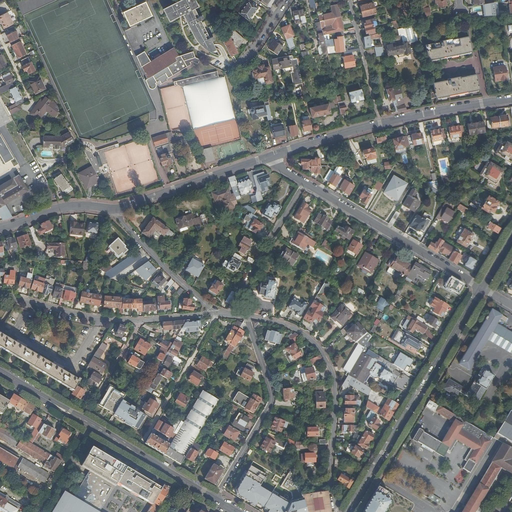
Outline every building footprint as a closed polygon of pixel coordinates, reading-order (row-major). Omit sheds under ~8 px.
[(204,49),(206,51),(209,53),(215,50),(214,47),(211,42),(213,40),(214,39),(214,38),(212,37),(209,38),(200,21),(202,20),(203,18),(202,17),(201,16),(199,17),(194,9),(198,7),(195,2),(194,0),(176,0),(175,1),(176,3),(162,9),(163,12),(168,22),(177,17),(182,15),(186,23),(194,38),(196,42),(199,45),(202,47),(204,49)] [(257,9),(245,0),(242,0),(235,11),(248,21),(257,9)] [(307,0),(310,8),(315,7),(314,4),(313,0),(307,0)] [(434,0),(435,4),(438,4),(438,7),(440,7),(440,9),(445,8),(444,6),(446,6),(445,5),(448,4),(447,1),(449,1),(448,0),(434,0)] [(151,16),(145,2),(123,13),(126,19),(129,26),(140,21),(141,23),(144,21),(143,20),(151,16)] [(495,2),(484,4),(484,5),(483,5),(484,13),(484,15),(496,15),(495,2)] [(373,3),(360,7),(361,11),(375,8),(375,6),(374,7),(373,3)] [(422,8),(424,17),(422,17),(423,21),(426,20),(425,18),(429,17),(428,9),(426,9),(425,4),(423,5),(420,5),(421,8),(422,8)] [(329,6),(331,13),(318,16),(318,19),(319,22),(340,18),(337,5),(333,6),(329,6)] [(390,5),(385,6),(387,14),(393,13),(390,5)] [(475,15),(484,13),(483,5),(473,6),(475,15)] [(374,10),(376,9),(375,8),(361,11),(362,17),(375,14),(374,10)] [(300,22),(300,23),(305,21),(302,9),(292,12),(295,23),(300,22)] [(13,25),(8,13),(0,17),(0,22),(3,29),(13,25)] [(341,23),(340,18),(319,22),(320,25),(320,27),(331,25),(331,23),(335,22),(336,24),(341,23)] [(366,23),(363,23),(364,29),(373,27),(376,26),(375,20),(365,22),(366,23)] [(280,29),(284,39),(289,50),(294,48),(290,38),(293,37),(289,25),(280,29)] [(368,35),(375,33),(373,27),(364,29),(366,34),(368,33),(368,35)] [(136,57),(142,53),(130,28),(124,31),(133,50),(136,57)] [(239,45),(244,39),(233,29),(227,36),(239,45)] [(15,32),(7,36),(10,43),(19,39),(17,36),(18,35),(17,33),(16,34),(15,32)] [(319,40),(320,45),(321,45),(322,52),(327,51),(322,33),(318,34),(319,40)] [(325,35),(322,33),(327,51),(335,51),(333,39),(329,40),(328,34),(325,35)] [(377,34),(363,38),(364,48),(370,47),(370,44),(372,43),(371,39),(377,38),(377,34)] [(351,51),(359,51),(358,45),(355,45),(355,39),(354,39),(354,35),(346,35),(346,40),(351,40),(351,45),(351,51)] [(160,42),(156,36),(144,43),(148,49),(160,42)] [(337,39),(333,39),(335,51),(343,50),(341,36),(337,37),(337,39)] [(425,44),(428,59),(471,51),(469,36),(452,39),(452,38),(440,40),(440,41),(425,44)] [(229,39),(223,42),(230,57),(237,53),(229,39)] [(281,47),(272,41),(267,50),(276,55),(281,47)] [(20,42),(12,46),(15,52),(23,49),(20,42)] [(409,53),(406,42),(394,45),(394,44),(385,46),(387,57),(402,53),(403,54),(409,53)] [(378,47),(374,48),(376,56),(383,56),(382,47),(378,47)] [(142,53),(136,57),(147,79),(148,78),(177,61),(175,57),(179,56),(174,48),(161,56),(159,54),(154,57),(155,60),(150,62),(145,52),(142,53)] [(18,59),(26,55),(23,49),(15,52),(18,59)] [(156,83),(160,80),(162,84),(168,80),(167,79),(168,78),(191,64),(190,62),(192,61),(198,64),(200,59),(195,57),(195,56),(193,51),(179,56),(175,57),(177,61),(148,78),(147,79),(146,79),(146,80),(146,81),(149,87),(149,88),(150,89),(151,89),(152,89),(153,89),(154,89),(154,88),(155,88),(155,87),(156,87),(156,86),(156,85),(156,84),(156,83)] [(354,66),(352,55),(343,57),(345,68),(354,66)] [(29,74),(35,71),(29,57),(21,61),(23,66),(22,67),(24,72),(27,71),(29,74)] [(492,58),(493,64),(495,80),(502,80),(503,81),(505,80),(506,79),(507,79),(505,64),(501,65),(500,62),(499,57),(492,58)] [(284,60),(272,62),(273,70),(291,67),(292,70),(290,70),(293,84),(301,82),(298,67),(297,58),(290,59),(290,58),(283,59),(284,60)] [(258,69),(257,69),(259,78),(264,77),(265,84),(272,83),(269,67),(264,67),(264,66),(258,67),(258,69)] [(174,82),(174,85),(177,84),(182,87),(183,87),(184,85),(219,77),(217,71),(174,82)] [(7,85),(3,87),(6,92),(9,90),(13,88),(11,83),(14,82),(9,72),(2,75),(7,85)] [(477,89),(478,89),(476,74),(459,77),(447,79),(447,80),(432,83),(434,92),(429,93),(430,98),(432,98),(477,89)] [(225,75),(219,77),(184,85),(183,87),(193,129),(236,119),(225,75)] [(39,78),(30,82),(35,94),(45,89),(39,78)] [(16,102),(16,103),(7,108),(8,111),(19,106),(24,103),(22,99),(21,100),(15,87),(13,88),(9,90),(15,103),(16,102)] [(392,101),(395,112),(398,112),(397,107),(395,100),(392,90),(392,88),(386,90),(389,101),(392,101)] [(348,92),(350,102),(363,99),(360,89),(348,92)] [(398,89),(392,90),(395,100),(401,99),(398,89)] [(432,98),(432,100),(477,91),(477,89),(432,98)] [(39,106),(37,104),(31,114),(35,117),(37,114),(41,117),(44,113),(43,113),(45,110),(55,117),(59,112),(58,111),(58,110),(58,107),(55,105),(56,104),(45,97),(39,106)] [(336,97),(332,98),(333,103),(309,108),(311,118),(330,114),(329,111),(335,109),(334,105),(338,105),(337,102),(336,97)] [(250,102),(251,108),(264,105),(263,99),(250,102)] [(257,116),(266,114),(264,106),(264,105),(251,108),(252,109),(249,110),(249,111),(249,112),(250,113),(252,113),(253,119),(257,118),(257,116)] [(19,106),(8,111),(10,115),(21,109),(19,106)] [(0,123),(4,131),(14,131),(5,115),(3,116),(0,110),(0,123)] [(506,116),(498,117),(500,127),(508,125),(506,116)] [(500,127),(498,117),(495,117),(492,117),(490,118),(490,121),(486,121),(487,128),(500,127)] [(304,131),(311,129),(309,120),(302,121),(304,131)] [(284,122),(287,137),(297,135),(295,122),(288,123),(287,121),(284,122)] [(485,132),(483,121),(472,123),(470,123),(467,124),(469,134),(485,132)] [(464,135),(463,125),(458,126),(458,125),(448,127),(450,137),(464,135)] [(273,136),(284,134),(282,126),(272,128),(273,136)] [(446,138),(444,128),(440,129),(440,128),(430,131),(432,141),(446,138)] [(20,131),(16,131),(13,132),(13,133),(8,136),(10,141),(16,137),(22,148),(21,149),(26,158),(27,158),(29,161),(35,158),(20,131)] [(73,140),(68,131),(61,136),(43,135),(43,147),(49,147),(49,146),(55,146),(55,148),(60,148),(60,146),(63,147),(73,140)] [(161,145),(168,143),(168,141),(165,133),(152,138),(155,147),(161,145)] [(413,145),(423,143),(420,133),(411,135),(413,145)] [(14,158),(0,134),(0,154),(5,163),(14,158)] [(388,141),(386,134),(375,137),(377,144),(388,141)] [(409,146),(406,136),(392,139),(394,149),(403,147),(409,146)] [(495,152),(511,161),(511,144),(506,141),(504,145),(501,143),(495,152)] [(168,143),(161,145),(164,153),(167,153),(171,151),(168,143)] [(87,148),(84,147),(82,148),(92,166),(97,175),(101,173),(98,166),(107,163),(104,153),(116,149),(116,148),(115,144),(97,150),(99,155),(94,157),(91,151),(89,149),(87,148)] [(212,147),(204,149),(207,161),(214,159),(212,147)] [(372,148),(363,150),(367,164),(376,162),(375,156),(376,155),(375,151),(373,151),(372,148)] [(310,151),(306,152),(306,159),(301,159),(301,164),(303,164),(303,168),(310,169),(310,165),(310,159),(310,151)] [(511,163),(511,161),(495,152),(495,153),(511,163)] [(167,153),(164,153),(160,155),(161,158),(159,158),(161,164),(165,163),(166,165),(172,163),(170,157),(170,156),(170,155),(170,154),(169,154),(168,154),(167,154),(167,153)] [(482,169),(499,179),(501,176),(499,175),(501,172),(503,169),(488,160),(482,169)] [(43,174),(38,165),(34,167),(37,171),(36,172),(43,183),(44,183),(47,189),(51,188),(43,174)] [(0,215),(0,217),(0,220),(12,217),(5,204),(28,190),(27,188),(29,187),(28,186),(33,184),(23,166),(10,173),(12,176),(13,178),(12,179),(0,185),(0,215)] [(97,175),(92,166),(79,174),(86,187),(99,180),(97,175)] [(332,173),(333,171),(330,169),(324,179),(328,181),(332,173)] [(495,185),(499,179),(482,169),(479,174),(487,179),(486,180),(495,185)] [(0,185),(12,179),(7,171),(5,172),(5,171),(0,173),(0,185)] [(264,172),(253,176),(256,189),(255,196),(257,203),(262,201),(260,192),(262,191),(269,188),(268,186),(267,184),(270,183),(268,175),(265,176),(264,172)] [(66,193),(73,188),(70,185),(61,173),(54,178),(63,190),(64,190),(66,193)] [(328,181),(327,181),(337,187),(342,178),(335,174),(332,173),(328,181)] [(393,174),(383,192),(397,200),(407,183),(393,174)] [(234,177),(228,178),(233,193),(237,192),(237,190),(238,190),(240,196),(249,193),(252,187),(250,180),(236,184),(234,177)] [(349,194),(354,185),(344,179),(339,188),(349,194)] [(374,187),(379,190),(383,184),(378,181),(374,187)] [(238,206),(234,193),(230,195),(227,187),(212,193),(215,201),(223,198),(226,210),(228,210),(233,208),(238,206)] [(366,203),(371,194),(363,189),(359,196),(361,197),(363,198),(362,199),(361,200),(366,203)] [(415,192),(411,190),(402,205),(413,211),(418,202),(412,198),(415,192)] [(499,202),(489,196),(484,204),(482,208),(487,211),(489,209),(493,212),(499,202)] [(387,202),(382,199),(379,204),(383,207),(384,205),(389,209),(392,205),(391,204),(392,202),(388,199),(387,202)] [(277,215),(281,207),(274,203),(273,206),(268,204),(262,214),(271,219),(274,213),(277,215)] [(305,219),(310,211),(306,208),(308,206),(303,203),(296,214),(305,219)] [(469,210),(459,204),(457,208),(457,209),(466,214),(469,210)] [(242,207),(254,214),(256,210),(247,206),(242,207)] [(442,206),(435,218),(439,220),(440,218),(448,223),(454,213),(442,206)] [(388,224),(392,226),(399,214),(396,211),(388,224)] [(249,217),(246,215),(242,221),(245,223),(245,224),(244,226),(255,233),(257,230),(259,231),(262,225),(255,221),(257,217),(251,214),(249,217)] [(296,214),(294,218),(303,223),(305,219),(296,214)] [(330,225),(331,222),(328,219),(328,218),(323,215),(323,216),(319,214),(316,218),(315,218),(313,221),(327,229),(330,225)] [(186,226),(187,227),(194,224),(195,224),(193,219),(192,215),(175,220),(178,229),(186,226)] [(426,227),(430,221),(426,218),(425,220),(416,215),(410,226),(419,231),(419,230),(423,232),(426,227)] [(200,216),(193,219),(195,224),(194,224),(195,228),(196,228),(196,230),(200,228),(200,226),(200,225),(203,224),(200,216)] [(155,230),(168,240),(170,241),(175,234),(174,233),(153,218),(142,233),(149,239),(155,230)] [(52,228),(48,222),(41,226),(42,229),(38,231),(40,235),(52,228)] [(83,235),(84,224),(76,223),(76,222),(71,222),(69,233),(83,235)] [(94,223),(88,222),(86,232),(97,234),(100,224),(94,223)] [(497,233),(500,227),(490,222),(487,227),(497,233)] [(350,240),(354,232),(346,227),(344,229),(342,228),(341,229),(337,227),(335,231),(342,235),(341,237),(345,239),(346,238),(350,240)] [(465,247),(473,234),(464,229),(456,242),(465,247)] [(298,231),(296,230),(292,236),(291,237),(289,242),(292,244),(295,239),(294,237),(298,231)] [(310,239),(303,234),(298,231),(294,237),(295,239),(292,244),(302,251),(310,239)] [(27,236),(17,239),(20,249),(31,245),(27,236)] [(249,246),(251,242),(243,237),(238,246),(241,248),(238,252),(244,255),(246,251),(247,251),(250,246),(249,246)] [(427,248),(436,253),(443,240),(442,240),(439,238),(436,242),(435,242),(433,244),(430,242),(427,248)] [(13,253),(17,251),(13,239),(2,242),(5,249),(8,248),(9,250),(12,249),(13,253)] [(124,247),(117,239),(109,247),(118,257),(126,251),(123,248),(124,247)] [(328,242),(324,240),(321,245),(336,254),(338,252),(326,245),(328,242)] [(357,255),(362,247),(355,243),(356,242),(353,240),(347,250),(357,255)] [(56,244),(46,244),(47,250),(56,250),(56,257),(64,258),(64,243),(56,243),(56,244)] [(451,247),(443,243),(438,251),(443,254),(443,253),(447,255),(451,247)] [(292,266),(297,256),(286,249),(283,254),(284,255),(281,259),(292,266)] [(448,260),(455,264),(460,255),(453,251),(448,260)] [(138,259),(135,252),(111,269),(104,273),(104,278),(108,279),(138,259)] [(236,270),(242,258),(234,253),(231,259),(228,263),(225,261),(222,266),(232,272),(234,269),(236,270)] [(370,274),(376,264),(372,262),(374,259),(364,254),(357,266),(370,274)] [(466,262),(464,266),(470,270),(476,260),(468,255),(465,262),(466,262)] [(406,276),(411,267),(395,258),(393,261),(391,259),(387,265),(403,274),(406,276)] [(197,277),(204,266),(192,259),(185,270),(197,277)] [(155,271),(146,262),(135,270),(146,279),(155,271)] [(156,270),(147,262),(146,262),(155,271),(156,270)] [(104,273),(111,269),(107,263),(98,269),(101,271),(104,273)] [(430,272),(414,263),(411,267),(406,276),(406,277),(410,280),(411,281),(415,274),(425,280),(430,272)] [(19,265),(5,264),(5,268),(13,269),(13,271),(10,271),(9,276),(4,276),(4,283),(6,283),(6,284),(9,285),(9,284),(13,284),(14,272),(18,272),(19,265)] [(25,287),(29,288),(31,280),(32,275),(27,274),(26,279),(20,278),(18,286),(22,287),(22,288),(25,288),(25,287)] [(127,276),(117,282),(123,284),(128,285),(132,281),(127,276)] [(159,286),(165,281),(160,277),(160,278),(158,276),(153,281),(159,286)] [(37,291),(41,292),(41,291),(43,284),(45,280),(39,278),(37,283),(33,281),(30,289),(34,290),(34,291),(36,292),(37,291)] [(462,285),(449,278),(444,286),(450,289),(451,288),(458,292),(462,285)] [(47,292),(50,293),(52,287),(54,280),(49,279),(49,280),(45,279),(45,280),(43,284),(44,285),(42,292),(42,293),(47,295),(47,292)] [(222,285),(214,280),(208,290),(216,295),(222,285)] [(158,288),(157,289),(160,291),(162,289),(159,286),(153,281),(152,282),(158,288)] [(262,301),(272,303),(273,299),(275,289),(276,283),(266,281),(266,286),(260,285),(258,295),(263,296),(262,301)] [(315,292),(317,294),(318,293),(323,284),(321,283),(318,283),(314,290),(315,292)] [(323,284),(318,293),(329,292),(328,284),(323,284)] [(52,297),(59,299),(62,290),(54,287),(52,297)] [(62,290),(59,299),(72,302),(74,295),(75,295),(76,292),(74,292),(74,293),(62,290)] [(230,305),(236,294),(231,291),(225,302),(230,305)] [(79,302),(89,304),(91,294),(81,292),(79,302)] [(91,294),(89,304),(99,306),(101,296),(91,294)] [(103,307),(111,308),(112,297),(104,297),(103,307)] [(118,316),(121,316),(121,309),(121,308),(119,308),(120,298),(112,297),(111,308),(118,308),(118,316)] [(121,308),(121,309),(131,309),(131,300),(131,299),(124,299),(124,298),(122,298),(121,308)] [(300,316),(307,304),(302,301),(301,303),(292,298),(287,307),(293,310),(294,310),(296,311),(295,313),(300,316)] [(390,303),(381,298),(377,303),(378,303),(387,308),(390,303)] [(447,305),(435,298),(430,306),(434,309),(432,312),(440,317),(444,311),(444,310),(447,305)] [(131,300),(131,309),(137,309),(137,312),(141,311),(141,299),(131,299),(131,300)] [(190,303),(191,300),(183,299),(182,309),(192,310),(193,305),(191,305),(190,305),(190,303)] [(314,300),(303,317),(311,322),(314,318),(319,321),(323,313),(322,313),(318,310),(322,305),(314,300)] [(143,311),(154,311),(154,304),(149,304),(148,301),(142,302),(143,311)] [(157,304),(157,309),(159,309),(159,310),(164,309),(164,310),(166,310),(166,309),(169,308),(169,301),(163,302),(163,303),(157,304)] [(384,312),(387,308),(378,303),(375,307),(384,312)] [(243,313),(257,314),(258,309),(248,308),(248,306),(244,306),(243,313)] [(341,327),(351,314),(341,306),(330,318),(341,327)] [(486,338),(491,331),(492,329),(511,340),(511,332),(496,322),(499,318),(505,321),(507,318),(501,314),(491,308),(472,340),(458,363),(468,369),(486,338)] [(422,333),(426,327),(421,323),(415,320),(407,316),(405,319),(410,322),(406,329),(411,333),(414,329),(422,333)] [(434,328),(437,322),(429,317),(425,323),(434,328)] [(186,320),(171,322),(171,330),(181,329),(182,326),(186,320)] [(189,320),(186,320),(182,326),(187,327),(187,329),(189,329),(189,332),(198,331),(198,328),(197,321),(189,322),(189,320)] [(239,329),(242,324),(238,321),(231,331),(224,341),(229,344),(238,330),(239,329)] [(171,322),(162,323),(163,337),(166,335),(171,330),(171,322)] [(346,333),(355,343),(356,342),(361,338),(367,333),(358,323),(355,326),(354,326),(349,330),(346,326),(340,331),(344,335),(346,333)] [(121,337),(125,327),(119,325),(115,335),(121,337)] [(417,350),(421,343),(397,329),(390,339),(404,348),(406,344),(407,342),(409,343),(408,345),(417,350)] [(486,338),(511,353),(511,340),(492,329),(491,331),(486,338)] [(238,330),(229,344),(226,350),(230,352),(234,347),(238,340),(239,341),(243,333),(238,330)] [(271,332),(267,331),(264,340),(268,341),(267,343),(275,345),(275,343),(279,344),(282,335),(278,334),(278,333),(271,331),(271,332)] [(79,380),(0,333),(0,347),(73,390),(76,385),(79,380)] [(371,336),(367,333),(361,338),(367,343),(368,341),(371,336)] [(345,376),(346,377),(348,375),(361,353),(364,348),(367,343),(361,338),(356,342),(360,344),(359,345),(358,345),(343,370),(347,372),(345,376)] [(151,346),(140,339),(134,350),(143,355),(149,347),(150,347),(151,346)] [(176,352),(182,342),(180,341),(175,339),(174,340),(172,344),(168,351),(167,352),(172,355),(173,356),(175,353),(171,351),(171,349),(176,352)] [(159,341),(156,344),(161,347),(168,351),(172,344),(168,342),(166,345),(159,341)] [(301,356),(294,343),(286,348),(286,349),(288,353),(289,352),(293,360),(301,356)] [(98,349),(98,348),(88,366),(93,369),(93,368),(102,373),(106,366),(98,360),(106,347),(101,344),(98,349)] [(168,351),(161,347),(159,350),(161,351),(157,359),(153,364),(158,366),(159,366),(165,356),(166,354),(167,352),(168,351)] [(361,353),(348,375),(365,385),(370,377),(373,379),(374,379),(377,378),(377,377),(391,386),(396,377),(391,374),(393,371),(378,361),(377,364),(374,362),(378,356),(367,350),(364,355),(361,353)] [(147,360),(135,352),(132,356),(131,356),(127,363),(139,370),(143,363),(144,364),(146,363),(147,360)] [(396,367),(407,373),(410,367),(408,366),(412,360),(399,353),(392,364),(396,367)] [(172,359),(174,356),(173,356),(172,355),(170,357),(170,356),(169,357),(167,356),(162,365),(167,368),(172,359)] [(322,359),(319,355),(307,361),(308,363),(310,362),(311,364),(322,359)] [(392,364),(378,356),(374,362),(377,364),(378,361),(393,371),(396,367),(392,364)] [(205,371),(210,362),(202,357),(196,366),(205,371)] [(250,372),(253,366),(246,363),(239,376),(248,381),(252,373),(250,372)] [(162,376),(164,378),(165,375),(168,377),(171,373),(159,366),(158,366),(157,368),(161,370),(159,374),(161,376),(162,376)] [(302,382),(314,379),(312,368),(304,370),(304,373),(300,374),(302,382)] [(477,402),(493,375),(481,368),(466,393),(466,395),(477,402)] [(86,383),(91,386),(94,382),(97,383),(101,377),(93,371),(86,383)] [(201,376),(193,371),(187,381),(196,386),(201,376)] [(147,392),(150,393),(152,388),(154,389),(162,376),(161,376),(159,374),(157,373),(155,372),(148,383),(144,390),(147,392)] [(346,377),(342,385),(346,388),(348,384),(368,396),(370,388),(368,387),(365,385),(348,375),(346,377)] [(365,385),(368,387),(373,379),(370,377),(365,385)] [(460,389),(461,388),(449,380),(443,389),(456,396),(458,392),(460,389)] [(73,390),(71,393),(79,399),(84,391),(76,385),(73,390)] [(323,408),(323,386),(310,387),(310,391),(316,390),(316,393),(315,393),(316,408),(323,408)] [(102,408),(109,412),(113,415),(124,396),(120,394),(113,389),(109,387),(106,392),(101,401),(98,406),(102,408)] [(123,422),(124,423),(133,408),(138,401),(137,400),(140,394),(129,388),(125,395),(124,396),(113,415),(112,416),(116,418),(117,417),(124,421),(123,422)] [(372,403),(378,393),(370,388),(368,396),(367,400),(372,403)] [(292,389),(282,390),(282,399),(296,398),(296,392),(291,392),(292,389)] [(466,393),(460,389),(458,392),(476,404),(477,402),(466,395),(466,393)] [(163,455),(180,464),(184,456),(193,443),(218,400),(202,390),(195,402),(182,423),(175,435),(174,438),(170,445),(163,455)] [(244,409),(250,399),(238,392),(237,392),(232,400),(232,402),(244,409)] [(20,399),(13,394),(9,402),(8,402),(15,407),(20,399)] [(183,407),(188,399),(180,394),(175,402),(183,407)] [(257,403),(260,398),(252,394),(250,399),(244,409),(252,413),(258,404),(257,403)] [(344,396),(344,404),(347,404),(347,407),(359,407),(359,400),(358,400),(358,396),(344,396)] [(388,421),(397,405),(384,397),(383,399),(387,400),(381,410),(366,401),(364,407),(388,421)] [(27,403),(20,399),(15,407),(22,411),(27,403)] [(138,401),(133,408),(139,412),(141,409),(150,414),(153,409),(155,409),(158,404),(149,399),(146,404),(139,399),(138,401)] [(8,402),(9,402),(6,400),(0,409),(0,413),(1,414),(8,402)] [(429,400),(425,407),(433,412),(437,405),(429,400)] [(34,407),(27,403),(22,411),(24,412),(29,415),(34,407)] [(462,469),(469,473),(475,463),(476,463),(492,437),(437,405),(434,410),(435,411),(449,420),(450,418),(453,420),(440,443),(422,432),(423,431),(419,428),(411,440),(416,443),(417,441),(442,457),(447,450),(449,452),(456,440),(470,449),(463,460),(466,462),(462,469)] [(133,408),(124,423),(130,426),(131,425),(137,429),(139,428),(141,425),(140,424),(140,423),(144,415),(139,412),(133,408)] [(344,412),(343,412),(343,422),(352,423),(353,410),(344,409),(344,412)] [(511,412),(510,411),(493,438),(502,443),(511,448),(511,412)] [(242,430),(248,420),(238,413),(231,424),(242,430)] [(493,434),(498,426),(478,413),(473,420),(493,434)] [(43,424),(40,421),(41,419),(33,415),(28,423),(35,427),(27,441),(31,444),(34,439),(43,424)] [(281,417),(276,415),(270,428),(280,432),(282,426),(285,428),(287,423),(280,420),(281,417)] [(375,429),(378,425),(377,424),(378,422),(371,418),(371,419),(368,417),(366,417),(365,419),(366,421),(369,423),(367,425),(375,429)] [(158,420),(153,429),(168,438),(169,436),(171,432),(175,435),(182,423),(175,418),(172,423),(171,428),(158,420)] [(54,431),(43,424),(34,439),(36,440),(40,434),(51,440),(53,436),(52,435),(54,431)] [(366,444),(367,442),(361,438),(355,435),(357,431),(356,431),(358,425),(341,425),(341,431),(347,431),(347,432),(351,432),(353,432),(354,433),(353,436),(356,438),(355,439),(359,441),(357,445),(364,449),(367,445),(366,444)] [(0,437),(16,447),(21,439),(0,426),(0,437)] [(233,440),(238,432),(228,426),(223,435),(227,438),(228,436),(233,440)] [(307,437),(317,436),(317,428),(307,429),(307,437)] [(69,434),(62,429),(58,435),(60,436),(58,439),(65,443),(67,440),(66,439),(69,434)] [(144,443),(163,455),(170,445),(160,439),(153,435),(155,432),(152,430),(144,443)] [(361,438),(367,442),(369,439),(370,440),(372,435),(365,431),(361,438)] [(286,442),(268,433),(265,438),(259,447),(268,452),(273,443),(277,445),(276,446),(282,449),(286,442)] [(54,472),(60,461),(54,457),(53,457),(24,440),(24,441),(21,439),(16,447),(39,460),(39,459),(45,462),(43,466),(54,472)] [(193,443),(184,456),(192,461),(199,449),(196,448),(197,445),(193,443)] [(227,456),(232,448),(223,443),(219,451),(227,456)] [(511,474),(511,448),(502,443),(491,462),(491,463),(478,484),(478,483),(461,511),(473,511),(500,468),(511,474)] [(0,445),(0,461),(12,468),(19,457),(0,445)] [(362,450),(354,446),(350,453),(357,457),(358,454),(359,455),(362,450)] [(52,511),(99,511),(116,483),(151,504),(161,488),(130,470),(107,456),(92,447),(81,466),(89,470),(73,497),(64,492),(52,511)] [(213,459),(216,454),(208,449),(205,454),(213,459)] [(304,463),(306,463),(313,462),(315,462),(314,454),(304,455),(304,463)] [(48,474),(22,459),(18,466),(44,482),(48,474)] [(12,468),(0,461),(0,466),(7,471),(8,470),(10,471),(12,468)] [(204,479),(214,485),(224,468),(218,465),(216,467),(212,464),(204,479)] [(305,511),(301,495),(300,491),(290,471),(289,471),(280,486),(291,493),(292,498),(289,504),(276,497),(278,493),(273,491),(271,494),(265,490),(264,491),(258,488),(266,475),(250,466),(236,490),(238,495),(255,506),(257,504),(268,510),(267,511),(305,511)] [(459,473),(454,478),(459,483),(464,478),(459,473)] [(348,489),(352,482),(340,475),(337,480),(343,484),(343,486),(348,489)] [(169,487),(164,484),(161,488),(151,504),(148,511),(150,511),(155,511),(157,510),(153,508),(155,505),(153,504),(154,503),(159,506),(161,503),(161,502),(169,487)] [(383,511),(393,495),(378,486),(362,511),(383,511)] [(330,511),(327,491),(301,495),(305,511),(330,511)] [(429,494),(427,498),(437,505),(440,500),(429,494)] [(6,502),(18,509),(20,505),(8,499),(6,502)] [(1,511),(15,511),(17,510),(18,509),(6,502),(0,511),(1,511)]
